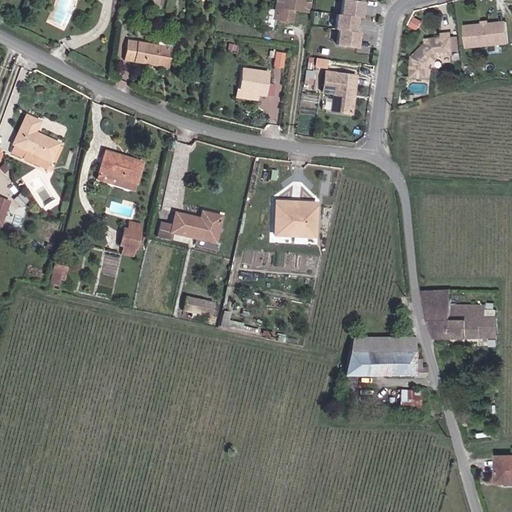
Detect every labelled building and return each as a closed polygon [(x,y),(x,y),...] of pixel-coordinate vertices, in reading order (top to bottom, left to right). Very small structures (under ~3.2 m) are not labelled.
[(261,18),(275,20),(277,8),(279,8),(280,0),(274,0),(274,10),(262,8),(261,18)] [(277,8),(275,20),(287,22),(288,10),(292,11),(298,12),(300,3),(299,0),(280,0),(279,8),(277,8)] [(341,17),(357,19),(360,20),(362,5),(343,2),(341,17)] [(124,20),(126,7),(119,6),(118,19),(124,20)] [(355,34),(357,19),(341,17),(337,17),(335,31),(338,32),(355,34)] [(506,24),(464,28),(466,49),(508,45),(506,24)] [(358,34),(355,34),(338,32),(336,47),(356,50),(358,34)] [(168,67),(172,47),(157,45),(127,39),(124,59),(168,67)] [(157,45),(172,47),(173,41),(158,39),(157,45)] [(428,49),(413,65),(411,88),(429,89),(430,76),(441,62),(454,61),(451,39),(444,39),(444,43),(433,44),(434,47),(430,51),(428,49)] [(276,52),(274,67),(282,68),(284,53),(276,52)] [(265,96),(269,73),(241,68),(238,92),(265,96)] [(372,81),(373,71),(366,70),(365,80),(372,81)] [(354,96),(356,79),(325,74),(323,94),(334,96),(332,114),(351,116),(353,101),(352,100),(352,95),(354,96)] [(9,152),(29,160),(32,153),(48,160),(49,159),(54,146),(31,135),(36,122),(23,116),(9,152)] [(32,153),(29,160),(44,167),(48,160),(32,153)] [(151,167),(145,166),(113,157),(108,179),(145,188),(151,167)] [(145,188),(108,179),(105,185),(143,195),(145,188)] [(324,202),(284,200),(282,234),(323,236),(324,202)] [(216,224),(218,217),(211,215),(209,222),(216,224)] [(225,245),(230,220),(218,217),(216,224),(209,222),(185,216),(181,235),(225,245)] [(131,251),(130,259),(142,261),(148,228),(136,226),(135,234),(132,233),(129,251),(131,251)] [(452,290),(422,292),(434,338),(498,337),(498,317),(486,317),(486,309),(486,304),(451,305),(452,290)] [(213,315),(216,300),(187,294),(184,309),(213,315)] [(486,317),(498,317),(498,309),(486,309),(486,317)] [(436,375),(433,364),(429,364),(429,358),(419,357),(418,337),(357,337),(349,371),(436,375)] [(400,406),(422,407),(423,389),(401,388),(400,406)] [(496,484),(509,484),(509,481),(511,480),(511,454),(496,455),(496,484)]
